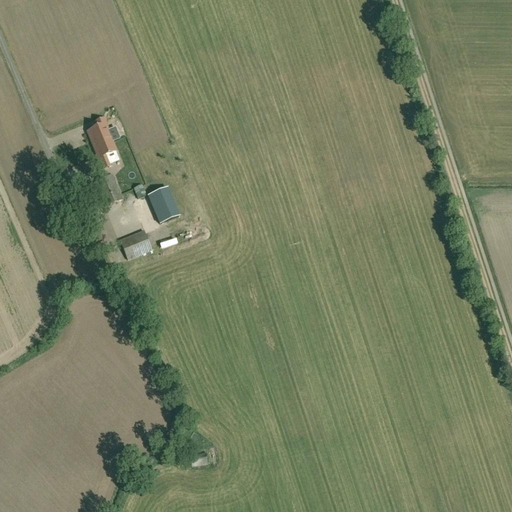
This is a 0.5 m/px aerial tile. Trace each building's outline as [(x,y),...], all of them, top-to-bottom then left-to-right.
[(98,129),(87,133),(97,157),(96,157),(102,171),(111,167),(111,165),(109,161),(108,162),(106,157),(115,153),(116,152),(107,132),(108,131),(104,120),(95,123),(98,129)] [(85,129),(62,135),(72,168),(95,162),(85,129)] [(105,208),(123,201),(113,176),(95,183),(105,208)] [(138,200),(146,197),(143,186),(133,190),(138,200)] [(167,189),(147,198),(159,226),(179,218),(167,189)] [(115,213),(122,230),(128,228),(127,224),(137,219),(132,206),(115,213)] [(119,242),(128,262),(153,252),(144,231),(119,242)] [(206,455),(191,457),(192,468),(208,465),(206,455)]
